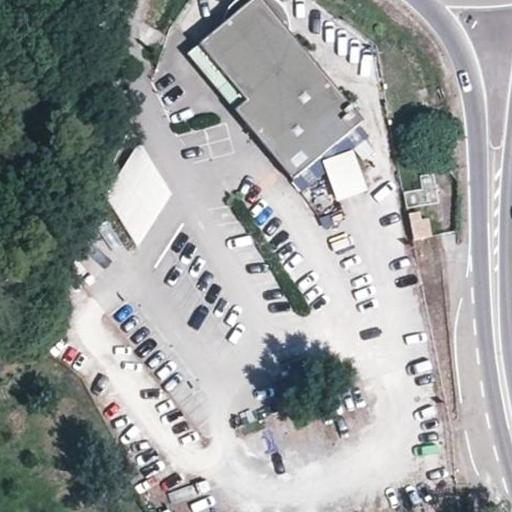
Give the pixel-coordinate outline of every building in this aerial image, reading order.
[(290,187),(325,157),(342,143),(359,128),(286,39),(286,30),(283,21),(278,12),(269,6),(259,1),(248,0),(239,3),(230,9),(224,15),(221,24),(218,32),(194,52),(241,108),(230,117),(290,187)] [(184,60),(230,117),(241,108),(194,52),(184,60)] [(181,136),(191,166),(234,152),(225,123),(181,136)] [(359,128),(290,187),(298,196),(367,137),(359,128)] [(99,205),(144,240),(181,191),(136,157),(99,205)] [(410,214),(415,240),(427,238),(422,212),(410,214)]
